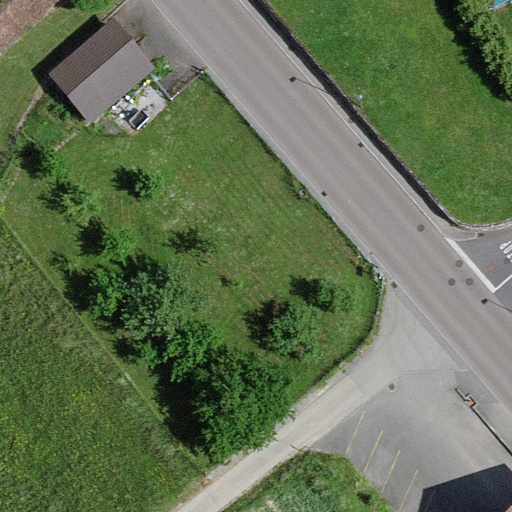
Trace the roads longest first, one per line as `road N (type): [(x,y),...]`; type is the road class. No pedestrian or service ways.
road 1 (tertiary): [(183,0),(453,309)]
road 2 (unclassified): [(453,309),(200,511)]
